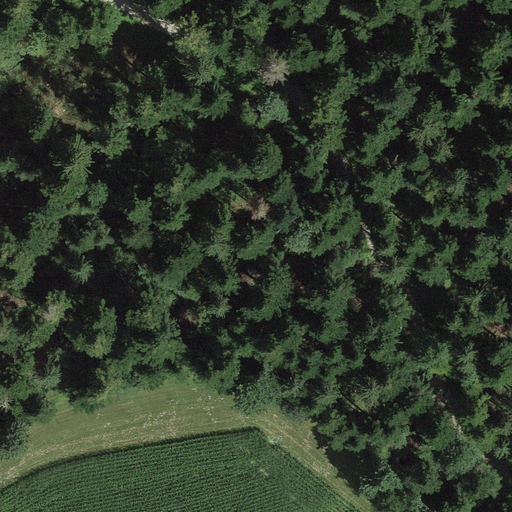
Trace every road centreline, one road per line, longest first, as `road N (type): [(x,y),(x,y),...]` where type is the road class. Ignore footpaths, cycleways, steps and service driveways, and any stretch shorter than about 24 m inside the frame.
road 1 (track): [(125,0),(234,49),(290,86),(332,138),(443,409),(511,482)]
road 2 (track): [(399,303),(511,260)]
